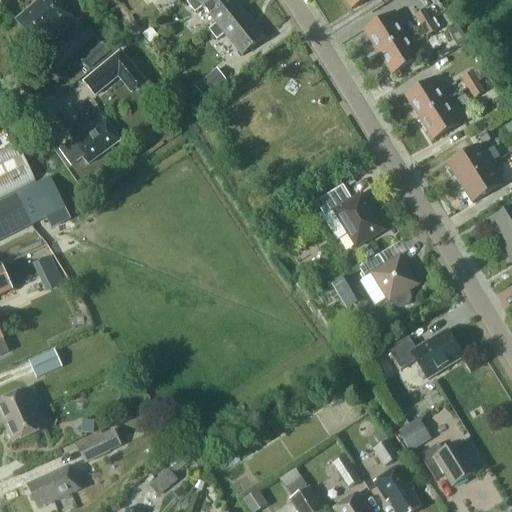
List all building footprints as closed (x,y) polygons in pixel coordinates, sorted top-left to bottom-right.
[(76,20),(59,0),(41,0),(16,21),(41,50),(76,20)] [(220,30),(244,12),(234,0),(191,0),(188,3),(195,13),(202,7),(216,25),(220,30)] [(344,0),(351,12),(370,0),(344,0)] [(421,28),(433,20),(432,18),(438,15),(433,7),(415,18),(421,28)] [(220,30),(216,25),(209,30),(217,40),(224,35),(242,58),(265,40),(244,12),(220,30)] [(378,54),(409,35),(395,12),(364,32),(378,54)] [(44,52),(61,70),(97,38),(81,19),(44,52)] [(433,20),(421,28),(428,38),(439,30),(433,20)] [(151,30),(144,36),(151,45),(158,39),(151,30)] [(409,35),(378,54),(392,77),(423,58),(409,35)] [(112,54),(99,38),(77,57),(89,72),(112,54)] [(118,78),(133,66),(122,52),(84,82),(96,96),(118,78)] [(468,92),(490,77),(483,68),(461,82),(468,92)] [(206,99),(229,83),(220,71),(198,88),(206,99)] [(490,77),(468,92),(474,102),(496,87),(490,77)] [(419,119),(448,102),(434,79),(405,97),(419,119)] [(448,102),(419,119),(433,142),(461,125),(448,102)] [(93,129),(87,120),(77,127),(66,112),(57,119),(72,141),(60,150),(71,166),(82,158),(87,166),(122,142),(106,119),(93,129)] [(477,134),(484,146),(491,141),(483,130),(477,134)] [(30,221),(54,209),(63,204),(50,178),(37,184),(18,143),(0,151),(0,241),(33,225),(30,221)] [(459,185),(491,166),(479,146),(447,165),(459,185)] [(491,166),(459,185),(471,205),(503,186),(491,166)] [(385,232),(361,195),(352,201),(343,187),(316,204),(325,219),(334,213),(356,249),(385,232)] [(500,243),(511,235),(511,209),(489,223),(500,243)] [(511,235),(500,243),(511,263),(511,262),(511,235)] [(386,299),(389,304),(393,302),(394,304),(396,306),(399,308),(403,308),(406,307),(408,304),(410,301),(410,298),(409,295),(408,293),(419,286),(400,257),(385,266),(379,256),(358,269),(365,280),(361,282),(376,306),(386,299)] [(51,258),(39,264),(44,275),(56,269),(51,258)] [(0,341),(5,339),(0,329),(0,297),(14,291),(2,265),(0,265),(0,341)] [(334,286),(348,309),(358,303),(344,280),(334,286)] [(409,338),(388,351),(401,372),(416,362),(428,381),(464,358),(447,331),(416,350),(409,338)] [(30,363),(38,381),(63,369),(55,352),(30,363)] [(384,359),(376,363),(379,367),(386,362),(384,359)] [(0,413),(4,423),(35,410),(26,388),(0,399),(0,413)] [(35,410),(4,423),(14,445),(45,432),(35,410)] [(82,422),(82,435),(95,435),(95,422),(82,422)] [(411,453),(423,446),(432,440),(421,423),(400,435),(411,453)] [(401,459),(385,432),(368,442),(384,469),(401,459)] [(110,435),(104,438),(102,434),(61,453),(64,459),(80,452),(86,466),(117,451),(110,435)] [(476,473),(458,444),(444,453),(439,444),(420,456),(436,481),(446,474),(454,487),(476,473)] [(175,474),(192,461),(184,451),(167,464),(175,474)] [(344,456),(333,463),(350,490),(361,483),(344,456)] [(39,509),(63,498),(81,491),(70,467),(28,485),(39,509)] [(414,511),(421,508),(412,493),(415,491),(400,467),(373,482),(386,503),(390,501),(396,511),(414,511)] [(294,499),(309,489),(297,469),(281,479),(294,499)] [(178,482),(169,470),(149,486),(158,498),(178,482)] [(198,482),(195,490),(203,492),(205,485),(198,482)] [(325,511),(311,489),(292,501),(298,511),(325,511)] [(263,511),(269,508),(259,493),(244,502),(250,511),(263,511)] [(367,511),(358,495),(334,509),(335,511),(367,511)]
